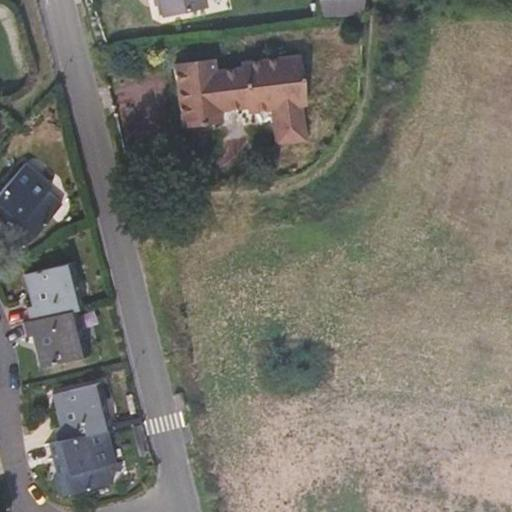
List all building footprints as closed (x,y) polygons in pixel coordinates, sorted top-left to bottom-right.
[(160,0),(165,17),(207,7),(205,0),(160,0)] [(317,0),(317,13),(363,15),(363,0),(317,0)] [(312,105),(306,57),(245,64),(246,69),(221,72),(220,59),(177,64),(185,128),(227,123),(225,110),(250,107),(251,112),(277,109),(281,145),(312,142),(308,105),(312,105)] [(62,205),(48,192),(53,187),(27,165),(0,196),(0,217),(2,219),(10,209),(24,221),(15,232),(28,244),(62,205)] [(76,311),(69,281),(74,279),(71,264),(24,275),(27,291),(32,290),(35,305),(28,308),(31,323),(70,313),(76,311)] [(88,357),(83,340),(77,342),(70,313),(31,323),(24,325),(27,338),(36,336),(40,350),(36,351),(40,368),(88,357)] [(114,484),(109,467),(117,465),(109,431),(107,432),(99,400),(105,399),(100,383),(52,396),(56,412),(62,411),(65,425),(57,427),(62,443),(51,446),(56,462),(69,458),(74,475),(59,479),(64,497),(114,484)]
